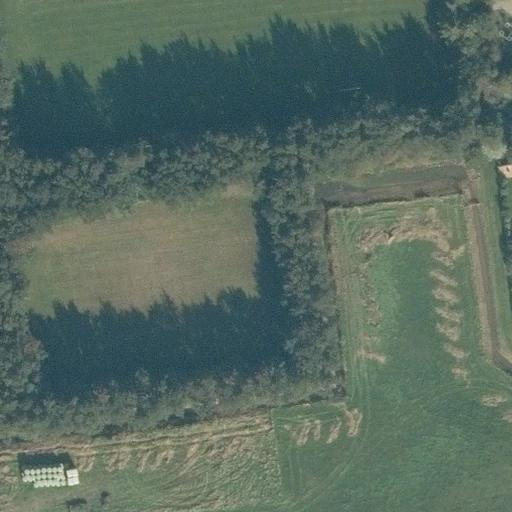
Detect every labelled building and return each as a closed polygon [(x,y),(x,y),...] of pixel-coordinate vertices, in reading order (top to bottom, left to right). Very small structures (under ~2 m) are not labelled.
[(422,387),(401,419),(420,432),(442,400),(422,387)] [(442,400),(420,432),(438,444),(460,412),(442,400)] [(460,412),(438,444),(456,456),(478,424),(460,412)] [(478,424),(456,456),(474,468),(495,436),(478,424)] [(511,447),(495,436),(474,468),(492,480),(511,450),(511,447)] [(511,450),(492,480),(511,494),(511,492),(511,450)] [(379,511),(377,496),(345,500),(346,511),(379,511)] [(346,511),(345,500),(323,503),(323,511),(346,511)] [(323,511),(323,503),(300,506),(300,511),(323,511)]
